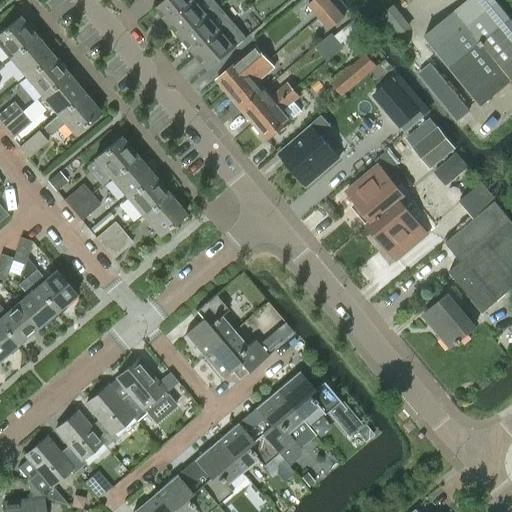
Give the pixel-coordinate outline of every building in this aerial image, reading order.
[(166,0),(158,7),(171,23),(197,0),(166,0)] [(214,0),(197,0),(171,23),(183,37),(220,6),(214,0)] [(310,9),(318,18),(335,4),(331,0),(302,0),(303,0),(302,0),(301,0),(284,15),(292,24),(310,9)] [(511,19),(496,0),(466,0),(424,35),(481,105),(511,79),(511,19)] [(335,4),(318,18),(329,31),(345,16),(335,4)] [(220,6),(183,37),(197,54),(233,22),(220,6)] [(0,31),(0,46),(9,57),(35,35),(19,16),(0,31)] [(334,36),(343,47),(366,28),(356,17),(344,27),(341,24),(335,30),(338,33),(334,36)] [(233,22),(197,54),(210,70),(247,39),(233,22)] [(35,35),(9,57),(25,76),(51,54),(35,35)] [(217,79),(229,94),(269,60),(257,46),(242,59),(241,59),(217,79)] [(342,95),(377,65),(375,63),(382,57),(374,49),(367,54),(365,52),(331,81),(342,95)] [(51,54),(25,76),(41,95),(67,73),(51,54)] [(269,60),(229,94),(242,109),(266,88),(259,81),(275,67),(269,60)] [(431,61),(418,72),(457,120),(470,109),(431,61)] [(67,73),(41,95),(57,115),(84,93),(67,73)] [(419,110),(392,78),(373,95),(400,127),(419,110)] [(266,88),(242,109),(254,123),(294,89),(289,83),(273,96),(266,88)] [(294,89),(254,123),(268,140),(292,119),(302,111),(294,101),(300,96),(294,89)] [(84,93),(57,115),(42,127),(49,135),(64,123),(74,134),(100,112),(84,93)] [(13,101),(0,111),(0,125),(2,127),(21,111),(13,101)] [(21,111),(2,127),(11,138),(30,122),(21,111)] [(430,116),(405,138),(413,147),(430,167),(453,150),(456,147),(438,125),(430,116)] [(307,186),(340,158),(321,135),(330,127),(322,117),(297,138),(305,147),(287,162),(307,186)] [(38,130),(18,147),(27,158),(47,141),(38,130)] [(94,158),(110,177),(136,156),(120,136),(94,158)] [(471,171),(453,150),(430,167),(426,170),(445,193),(471,171)] [(136,156),(110,177),(127,196),(152,175),(136,156)] [(368,225),(400,199),(393,191),(398,186),(379,163),(348,190),(362,207),(358,210),(370,224),(368,225)] [(152,175),(127,196),(143,215),(168,194),(152,175)] [(459,201),(473,218),(496,199),(482,182),(459,201)] [(82,183),(63,200),(71,210),(91,194),(82,183)] [(91,194),(71,210),(80,220),(100,204),(91,194)] [(168,194),(143,215),(159,235),(185,213),(168,194)] [(427,232),(400,199),(368,225),(385,245),(391,241),(402,254),(427,232)] [(445,241),(461,260),(449,270),(483,310),(511,285),(511,219),(511,218),(496,199),(473,218),(445,241)] [(114,221),(95,237),(104,248),(123,232),(114,221)] [(123,232),(104,248),(112,258),(131,242),(123,232)] [(20,237),(12,259),(12,260),(24,265),(33,242),(20,237)] [(0,255),(0,279),(4,281),(12,260),(12,259),(0,255)] [(28,277),(57,311),(77,294),(56,270),(45,279),(37,269),(28,277)] [(28,294),(16,304),(37,328),(57,311),(28,277),(20,284),(28,294)] [(476,326),(448,293),(424,314),(451,346),(457,342),(458,344),(463,340),(461,338),(476,326)] [(202,319),(184,334),(203,356),(233,330),(221,315),(228,309),(214,294),(195,310),(202,319)] [(0,325),(16,345),(37,328),(16,304),(6,313),(0,305),(0,325)] [(0,358),(16,345),(0,325),(0,358)] [(233,330),(203,356),(221,378),(239,363),(247,371),(247,372),(266,355),(253,339),(246,345),(233,330)] [(106,385),(136,420),(145,412),(146,413),(166,395),(162,390),(163,390),(137,359),(116,377),(129,393),(120,400),(107,385),(106,385)] [(276,389),(302,420),(317,407),(323,414),(339,401),(322,381),(313,389),(298,371),(276,389)] [(76,411),(105,446),(116,437),(112,433),(132,416),(135,421),(136,420),(106,385),(85,403),(99,419),(89,426),(76,411)] [(302,420),(276,389),(255,407),(271,424),(261,432),(277,453),(287,465),(304,451),(288,432),(302,420)] [(45,437),(75,472),(85,463),(81,459),(101,442),(105,446),(76,411),(55,429),(68,444),(59,452),(46,436),(45,437)] [(215,441),(241,471),(256,459),(262,466),(277,453),(261,433),(252,440),(237,422),(215,441)] [(45,437),(24,454),(38,470),(28,478),(45,497),(68,504),(55,489),(51,485),(71,468),(74,472),(75,472),(45,437)] [(209,477),(200,485),(216,504),(232,491),(226,484),(241,471),(215,441),(193,459),(209,477)] [(154,493),(170,511),(192,511),(195,510),(196,511),(207,511),(216,504),(200,485),(191,492),(176,474),(154,493)] [(92,475),(84,481),(85,482),(96,495),(97,497),(109,487),(111,486),(103,477),(102,478),(97,482),(92,476),(92,475)] [(43,511),(42,499),(45,499),(45,497),(28,478),(27,479),(30,499),(2,502),(2,511),(43,511)] [(170,511),(154,493),(132,511),(133,511),(170,511)]
